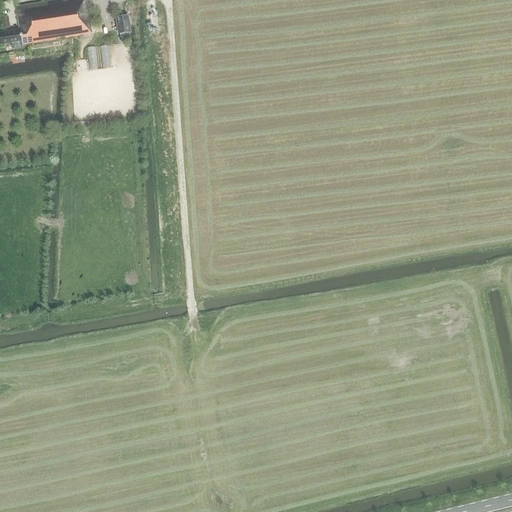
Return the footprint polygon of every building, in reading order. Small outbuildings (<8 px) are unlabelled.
[(22,45),(73,37),(91,34),(87,7),(85,7),(83,0),(64,0),(65,0),(16,8),(19,31),(0,33),(0,45),(12,44),(12,49),(23,47),(22,45)] [(126,16),(117,18),(119,35),(129,33),(126,16)] [(0,21),(1,30),(8,28),(7,17),(0,18),(0,21)] [(110,45),(102,45),(103,69),(111,68),(110,45)] [(90,70),(98,70),(97,47),(88,47),(90,70)]
